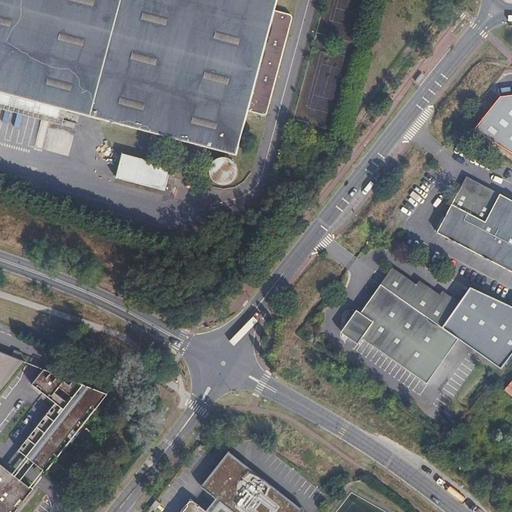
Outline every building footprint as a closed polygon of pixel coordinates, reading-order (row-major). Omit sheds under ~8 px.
[(267,117),(294,15),(275,10),(277,0),(0,0),(0,93),(237,156),(248,112),(267,117)] [(511,95),(501,97),(474,130),(511,153),(511,95)] [(125,153),(118,179),(167,191),(174,165),(125,153)] [(511,200),(467,177),(437,233),(481,256),(511,272),(511,200)] [(511,306),(471,288),(460,303),(443,291),(440,295),(420,280),(417,285),(393,268),(364,308),(365,312),(346,315),(344,336),(357,344),(361,338),(426,383),(458,339),(501,370),(511,356),(511,306)] [(0,392),(24,362),(0,351),(0,511),(16,511),(19,509),(17,506),(21,501),(24,503),(34,490),(31,487),(30,489),(0,464),(0,392)] [(52,374),(45,371),(35,384),(41,390),(42,388),(48,392),(50,390),(56,395),(61,390),(72,399),(68,404),(64,401),(22,454),(43,472),(42,473),(45,475),(52,468),(48,464),(56,453),(60,456),(70,444),(66,441),(75,430),(79,433),(89,421),(85,417),(93,406),(97,409),(102,404),(101,393),(74,382),(70,387),(64,382),(67,380),(60,377),(58,379),(57,377),(55,375),(52,375),(52,374)] [(303,511),(304,511),(229,451),(202,488),(215,499),(206,511),(191,500),(185,508),(182,511),(303,511)]
